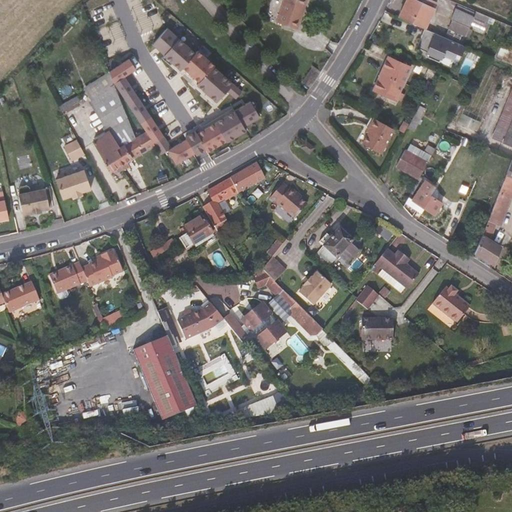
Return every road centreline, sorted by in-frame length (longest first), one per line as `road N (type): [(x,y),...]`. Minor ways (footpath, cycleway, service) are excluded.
road 1 (trunk): [(511,397),(0,504)]
road 2 (trunk): [(62,511),(511,420)]
road 3 (tertiary): [(192,511),(511,451)]
road 4 (tertiary): [(0,251),(162,200),(273,140)]
road 5 (residential): [(360,189),(511,296)]
road 6 (tertiary): [(305,113),(375,0)]
road 7 (unknown): [(123,214),(73,126),(83,101)]
